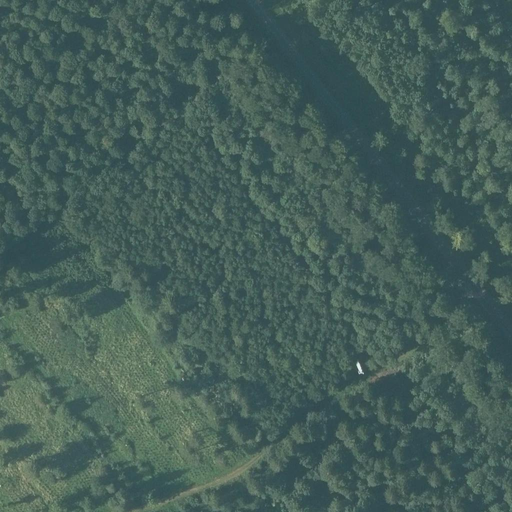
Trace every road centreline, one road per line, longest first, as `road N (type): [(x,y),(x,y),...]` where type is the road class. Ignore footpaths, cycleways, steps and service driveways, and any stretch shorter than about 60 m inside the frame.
road 1 (tertiary): [(511,334),(248,0)]
road 2 (track): [(128,511),(243,467),(301,406),(411,348),(473,285)]
road 3 (track): [(175,511),(0,318)]
